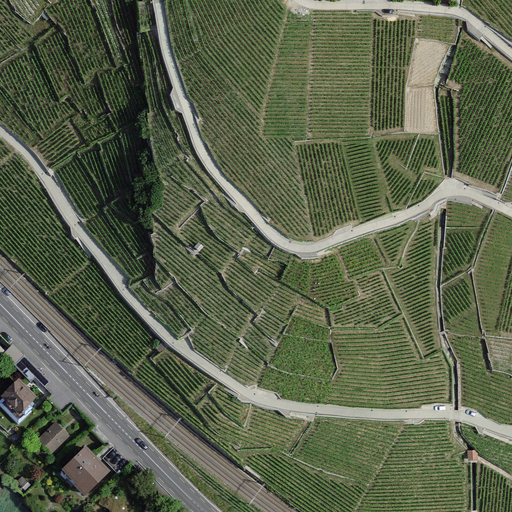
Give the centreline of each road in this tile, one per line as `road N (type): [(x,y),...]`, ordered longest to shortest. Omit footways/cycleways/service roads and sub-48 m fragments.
road 1 (track): [(0,129),(40,168),(122,286),(177,344),(253,398),(286,408),(441,414),(511,434)]
road 2 (track): [(511,212),(469,193),(441,193),(416,211),(319,248),(283,244),(211,166),(196,137),(160,0)]
road 3 (primary): [(0,304),(205,511)]
road 4 (track): [(511,50),(452,9),(303,0)]
